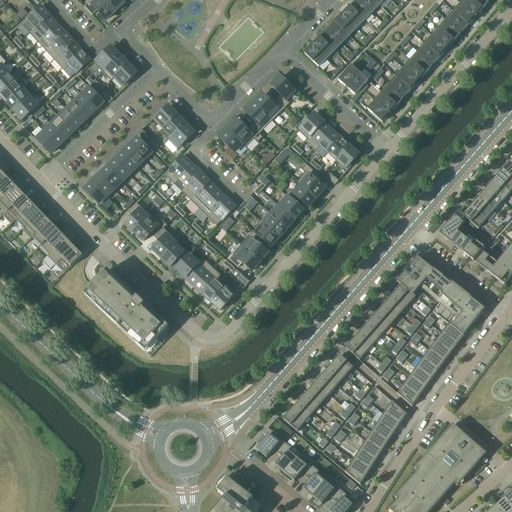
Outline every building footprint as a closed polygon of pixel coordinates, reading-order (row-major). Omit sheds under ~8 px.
[(115,13),(102,0),(95,0),(91,5),(89,3),(84,7),(92,16),(97,12),(105,21),(115,13)] [(102,0),(115,13),(124,5),(119,0),(102,0)] [(372,14),(357,0),(350,8),(364,22),(372,14)] [(379,6),(373,0),(357,0),(372,14),(379,6)] [(464,0),(460,4),(475,17),(482,9),(471,0),(464,0)] [(471,0),(482,9),(489,1),(487,0),(471,0)] [(475,17),(460,4),(453,12),(468,26),(475,17)] [(49,17),(40,8),(21,25),(30,35),(49,17)] [(364,22),(350,8),(342,15),(357,29),(364,22)] [(468,26),(453,12),(446,21),(461,34),(468,26)] [(19,13),(16,15),(21,21),(24,18),(19,13)] [(357,29),(342,15),(335,23),(349,37),(357,29)] [(57,26),(49,17),(30,35),(38,43),(57,26)] [(439,29),(454,42),(461,34),(446,21),(439,29)] [(327,31),(342,45),(349,37),(335,23),(327,31)] [(65,35),(57,26),(38,43),(46,52),(65,35)] [(432,37),(447,50),(454,42),(439,29),(432,37)] [(320,39),(334,52),(342,45),(327,31),(320,39)] [(73,44),(65,35),(46,52),(54,61),(73,44)] [(447,50),(432,37),(424,45),(439,58),(447,50)] [(334,52),(320,39),(312,46),(326,60),(334,52)] [(81,53),(73,44),(54,61),(62,70),(81,53)] [(417,53),(432,66),(439,58),(424,45),(417,53)] [(304,54),(319,68),(326,60),(312,46),(304,54)] [(119,57),(111,48),(94,64),(103,73),(119,57)] [(89,62),(81,53),(62,70),(70,79),(89,62)] [(432,66),(417,53),(410,61),(425,74),(432,66)] [(128,66),(119,57),(103,73),(103,74),(107,70),(115,79),(128,66)] [(403,69),(418,82),(425,74),(410,61),(403,69)] [(136,75),(128,66),(115,79),(125,89),(129,84),(128,83),(136,75)] [(346,89),(360,74),(351,66),(338,81),(346,89)] [(2,67),(0,68),(0,82),(9,75),(2,67)] [(418,82),(403,69),(396,77),(411,90),(418,82)] [(360,74),(346,89),(355,96),(368,81),(360,74)] [(15,82),(9,75),(0,82),(0,95),(1,96),(16,83),(15,82)] [(389,85),(404,98),(411,90),(396,77),(389,85)] [(290,87),(280,78),(271,87),(280,96),(276,100),(285,109),(289,104),(286,101),(296,91),(291,86),(290,87)] [(25,89),(17,81),(15,82),(16,83),(1,96),(7,104),(22,90),(23,91),(25,89)] [(404,98),(389,85),(382,93),(397,107),(404,98)] [(103,104),(88,88),(80,95),(96,111),(103,104)] [(23,91),(22,90),(7,104),(14,111),(29,98),(23,91)] [(113,100),(105,92),(100,96),(109,105),(113,100)] [(374,102),(389,115),(397,107),(382,93),(374,102)] [(96,111),(80,95),(72,103),(74,104),(88,118),(96,111)] [(272,105),(263,96),(254,105),(268,119),(277,110),(280,113),(285,109),(276,100),(272,105)] [(38,108),(29,98),(14,111),(22,121),(38,108)] [(367,110),(382,123),(389,115),(374,102),(367,110)] [(67,111),(81,126),(88,118),(74,104),(67,111)] [(268,119),(254,105),(245,114),(255,122),(250,127),(259,135),(263,131),(260,127),(268,119)] [(159,114),(154,119),(164,130),(177,117),(173,114),(174,113),(176,112),(170,106),(169,107),(168,108),(160,116),(159,115),(159,114)] [(67,111),(65,109),(58,117),(73,133),(81,126),(67,111)] [(323,124),(314,115),(310,120),(305,116),(297,124),(301,128),(298,132),(307,140),(305,142),(305,143),(323,124)] [(73,133),(58,117),(50,124),(51,126),(52,126),(66,140),(73,133)] [(185,126),(177,117),(164,130),(172,138),(168,141),(169,142),(185,126)] [(246,131),(237,122),(228,131),(243,145),(246,148),(254,140),(258,143),(263,138),(259,135),(250,127),(246,131)] [(332,132),(323,124),(305,143),(314,151),(332,132)] [(66,140),(52,126),(51,126),(45,133),(44,133),(58,147),(66,140)] [(194,135),(185,126),(169,142),(177,150),(194,135)] [(44,133),(45,133),(43,131),(35,139),(37,140),(36,141),(40,146),(41,145),(51,155),(58,147),(44,133)] [(150,139),(142,131),(138,135),(146,143),(150,139)] [(243,145),(228,131),(220,140),(229,149),(224,153),(233,162),(238,157),(234,154),(243,145)] [(340,140),(332,132),(314,151),(323,159),(340,140)] [(130,147),(145,163),(153,156),(138,139),(130,147)] [(349,148),(340,140),(323,159),(328,154),(337,161),(349,148)] [(145,163),(130,147),(122,154),(138,170),(145,163)] [(358,157),(349,148),(337,161),(347,171),(352,166),(351,165),(358,157)] [(138,170),(122,154),(115,161),(131,178),(138,170)] [(191,166),(183,158),(165,176),(173,185),(191,166)] [(107,169),(123,185),(131,178),(115,161),(107,169)] [(269,167),(274,171),(278,165),(274,162),(269,167)] [(11,167),(6,163),(0,169),(0,185),(7,179),(3,175),(11,167)] [(511,163),(503,172),(511,179),(511,163)] [(322,179),(306,165),(302,170),(305,174),(298,182),(316,199),(324,189),(318,184),(322,179)] [(200,175),(191,166),(173,185),(182,193),(200,175)] [(114,191),(115,192),(123,185),(107,169),(100,176),(114,190),(114,191)] [(511,179),(503,172),(495,181),(510,194),(511,191),(511,179)] [(339,182),(329,174),(326,178),(335,186),(339,182)] [(209,183),(200,175),(182,193),(191,202),(209,183)] [(11,183),(7,179),(0,185),(0,202),(23,180),(19,176),(11,183)] [(114,190),(100,176),(93,183),(106,198),(107,197),(114,191),(114,190)] [(27,185),(23,180),(0,202),(0,207),(6,214),(24,196),(20,192),(27,185)] [(495,181),(487,190),(502,203),(510,194),(495,181)] [(316,199),(298,182),(297,183),(301,186),(293,194),(290,191),(285,196),(295,204),(299,200),(308,208),(316,199)] [(106,198),(93,183),(85,191),(94,200),(93,201),(98,206),(99,205),(100,207),(108,199),(107,197),(106,198)] [(217,192),(209,183),(191,202),(199,210),(217,192)] [(487,190),(479,199),(494,212),(502,203),(487,190)] [(226,200),(217,192),(199,210),(208,218),(226,200)] [(28,201),(24,196),(6,214),(8,212),(16,221),(40,198),(36,193),(28,201)] [(303,211),(285,196),(277,205),(294,220),(303,211)] [(44,202),(40,198),(16,221),(24,229),(22,231),(41,214),(36,209),(44,202)] [(479,199),(471,208),(486,221),(494,212),(479,199)] [(235,209),(226,200),(208,218),(217,227),(235,209)] [(150,217),(137,204),(128,213),(133,217),(126,225),(135,234),(150,217)] [(294,220),(277,205),(269,214),(286,229),(294,220)] [(245,209),(241,206),(236,212),(239,215),(245,209)] [(471,208),(463,216),(463,217),(467,221),(478,230),(486,221),(471,208)] [(45,218),(41,214),(22,231),(31,240),(56,215),(52,211),(45,218)] [(439,235),(464,255),(472,244),(465,239),(469,235),(461,229),(467,221),(463,217),(463,216),(459,212),(439,235)] [(286,229),(269,214),(269,215),(271,217),(264,225),(262,223),(261,223),(279,238),(286,229)] [(60,219),(56,215),(31,240),(33,238),(41,247),(57,231),(53,226),(60,219)] [(159,225),(150,217),(135,234),(144,242),(151,234),(155,239),(164,230),(167,226),(162,222),(159,225)] [(279,238),(261,223),(253,233),(262,241),(270,248),(279,238)] [(61,235),(57,231),(41,247),(49,255),(47,257),(73,232),(69,228),(61,235)] [(177,242),(164,230),(155,239),(160,243),(153,250),(162,259),(177,242)] [(77,236),(73,232),(47,257),(56,265),(74,248),(70,244),(77,236)] [(262,241),(253,233),(249,237),(253,240),(245,250),(260,263),(268,254),(258,245),(262,241)] [(472,244),(464,255),(473,262),(484,249),(477,243),(474,241),(472,244)] [(191,255),(177,242),(162,259),(170,267),(178,260),(182,264),(191,255)] [(78,252),(74,248),(56,265),(64,274),(90,250),(85,245),(78,252)] [(260,263),(245,250),(237,259),(233,256),(229,260),(238,268),(242,264),(252,272),(260,263)] [(201,262),(192,253),(191,255),(182,264),(176,270),(185,278),(203,260),(203,259),(201,262)] [(475,264),(489,274),(497,264),(484,254),(475,264)] [(497,264),(489,274),(504,286),(511,276),(511,259),(505,254),(497,264)] [(397,283),(401,286),(402,286),(415,298),(416,298),(414,296),(418,291),(418,290),(435,270),(430,266),(429,267),(418,259),(397,283)] [(212,268),(203,260),(185,278),(194,287),(212,268)] [(220,276),(212,268),(194,287),(203,295),(220,276)] [(436,271),(435,270),(418,290),(418,291),(422,286),(439,301),(452,286),(443,279),(444,278),(435,271),(436,271)] [(137,299),(107,271),(95,285),(84,296),(146,354),(169,329),(145,307),(147,304),(140,297),(137,299)] [(250,283),(241,275),(237,279),(246,287),(250,283)] [(221,276),(220,276),(203,295),(212,303),(227,286),(224,290),(215,282),(221,276)] [(233,298),(236,295),(227,286),(212,303),(220,312),(228,303),(230,305),(234,300),(233,298)] [(401,286),(394,295),(408,307),(415,298),(402,286),(401,286)] [(433,313),(448,325),(464,337),(463,336),(473,323),(474,324),(485,310),(470,298),(469,298),(455,287),(443,301),(433,313)] [(394,295),(386,304),(400,316),(408,307),(394,295)] [(386,304),(378,313),(392,325),(400,316),(386,304)] [(431,311),(425,307),(420,313),(426,317),(431,311)] [(378,313),(370,322),(384,334),(392,325),(378,313)] [(430,317),(426,322),(432,326),(435,322),(430,317)] [(415,320),(410,326),(416,330),(421,324),(415,320)] [(370,322),(362,331),(376,343),(384,334),(370,322)] [(432,326),(426,322),(423,326),(428,330),(432,326)] [(448,325),(442,334),(458,345),(464,337),(448,325)] [(416,330),(410,326),(406,332),(411,336),(416,330)] [(362,331),(354,340),(368,352),(376,343),(362,331)] [(442,334),(435,342),(451,354),(458,345),(442,334)] [(416,335),(413,339),(418,343),(421,339),(416,335)] [(400,339),(396,345),(401,349),(406,343),(400,339)] [(418,343),(413,339),(409,343),(415,347),(418,343)] [(368,352),(354,340),(346,350),(360,362),(368,352)] [(435,342),(429,351),(445,363),(451,354),(435,342)] [(401,349),(396,345),(391,351),(396,355),(401,349)] [(429,351),(422,360),(438,371),(445,363),(429,351)] [(402,352),(399,356),(405,361),(408,356),(402,352)] [(405,361),(399,356),(396,361),(401,365),(405,361)] [(340,357),(331,366),(345,378),(353,369),(340,357)] [(386,358),(381,364),(386,368),(391,362),(386,358)] [(422,360),(416,369),(432,380),(438,371),(422,360)] [(386,368),(381,364),(376,370),(382,374),(386,368)] [(331,366),(323,375),(337,387),(345,378),(331,366)] [(416,369),(409,378),(425,389),(432,380),(416,369)] [(389,370),(386,374),(391,378),(394,374),(389,370)] [(391,378),(386,374),(382,378),(388,382),(391,378)] [(323,375),(315,384),(329,396),(337,387),(323,375)] [(409,378),(403,386),(419,398),(425,389),(409,378)] [(315,384),(307,393),(321,405),(329,396),(315,384)] [(364,385),(360,391),(365,395),(370,389),(364,385)] [(419,398),(403,386),(397,395),(412,408),(419,398)] [(365,395),(360,391),(355,397),(360,402),(365,395)] [(307,393),(299,402),(313,414),(321,405),(307,393)] [(368,397),(364,401),(370,405),(373,401),(368,397)] [(370,405),(364,401),(361,405),(367,409),(370,405)] [(299,402),(291,411),(305,423),(313,414),(299,402)] [(392,403),(384,414),(400,425),(407,416),(392,403)] [(350,404),(345,410),(350,414),(355,408),(350,404)] [(350,414),(345,410),(340,416),(345,421),(350,414)] [(305,423),(291,411),(283,421),(297,432),(305,423)] [(354,414),(351,418),(356,423),(360,418),(354,414)] [(384,414),(378,423),(394,434),(400,425),(384,414)] [(356,423),(351,418),(348,423),(353,427),(356,423)] [(335,423),(330,429),(335,433),(340,427),(335,423)] [(378,423),(372,433),(388,443),(394,434),(378,423)] [(390,511),(430,511),(455,485),(457,488),(486,455),(453,426),(415,470),(418,472),(395,498),(398,501),(389,510),(390,511)] [(335,433),(330,429),(325,435),(331,440),(335,433)] [(341,432),(337,436),(343,440),(346,436),(341,432)] [(274,451),(278,454),(286,445),(272,433),(268,438),(260,447),(257,451),(267,459),(274,451)] [(372,433),(366,442),(382,452),(388,443),(372,433)] [(263,434),(256,443),(260,447),(268,438),(263,434)] [(343,440),(337,436),(334,440),(339,444),(343,440)] [(318,445),(323,449),(328,443),(323,439),(318,445)] [(366,442),(360,451),(376,461),(382,452),(366,442)] [(275,466),(285,474),(300,456),(297,459),(289,452),(291,449),(286,445),(278,454),(282,458),(275,466)] [(326,451),(331,455),(336,449),(330,445),(326,451)] [(360,451),(354,460),(370,470),(376,461),(360,451)] [(301,474),(306,477),(314,468),(300,456),(285,474),(294,482),(301,474)] [(370,470),(354,460),(345,473),(360,486),(370,470)] [(303,489),(312,498),(327,480),(314,468),(306,477),(310,481),(303,489)] [(245,511),(244,511),(253,500),(227,480),(218,492),(226,498),(215,511),(245,511)] [(329,497),(333,501),(341,491),(327,480),(312,498),(322,506),(329,497)] [(341,491),(333,501),(337,504),(330,511),(348,511),(355,503),(341,491)] [(511,511),(511,506),(504,498),(496,505),(502,511),(511,511)]
